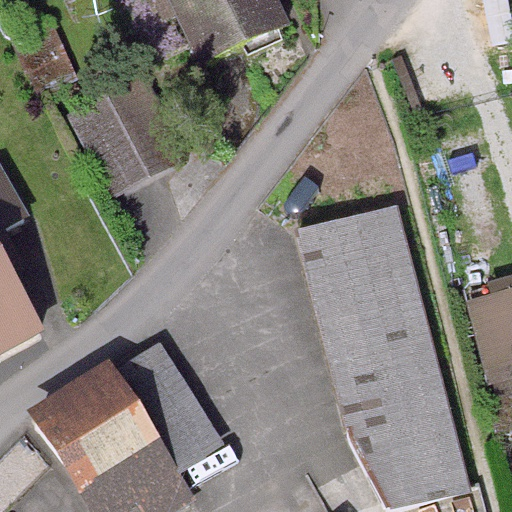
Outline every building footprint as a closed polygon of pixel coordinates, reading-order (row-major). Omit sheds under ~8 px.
[(165,0),(195,65),(291,22),(281,0),(165,0)] [(138,75),(67,113),(113,199),(184,162),(138,75)] [(0,362),(53,332),(0,237),(0,233),(32,215),(1,162),(0,162),(0,362)] [(398,205),(297,230),(345,437),(389,511),(394,511),(471,491),(398,205)] [(511,286),(465,300),(488,383),(511,376),(511,286)] [(161,342),(117,368),(183,470),(225,443),(161,342)] [(26,410),(91,511),(122,511),(138,502),(144,511),(177,511),(200,498),(183,470),(117,368),(110,356),(26,410)] [(484,384),(499,436),(511,432),(511,376),(488,383),(484,384)]
